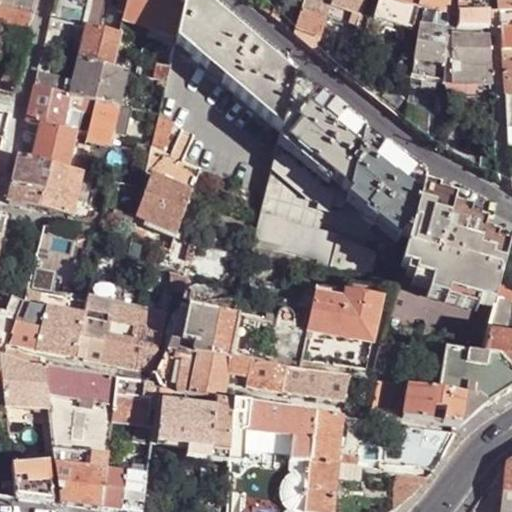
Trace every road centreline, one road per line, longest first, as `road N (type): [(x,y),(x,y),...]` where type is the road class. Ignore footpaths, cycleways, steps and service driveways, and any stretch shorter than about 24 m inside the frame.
road 1 (residential): [(234,9),(426,163),(511,208)]
road 2 (residential): [(7,165),(44,0)]
road 3 (tertiary): [(432,511),(472,456),(511,423)]
